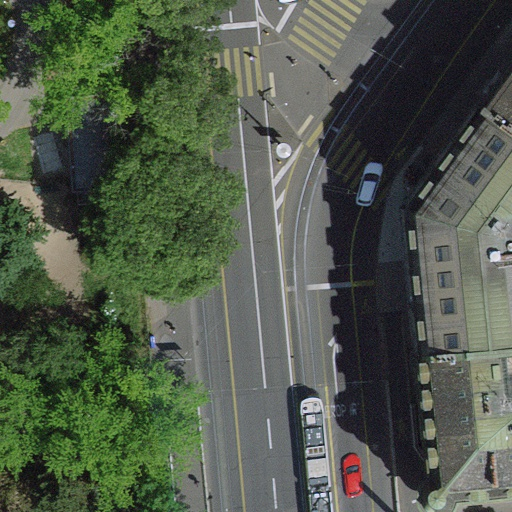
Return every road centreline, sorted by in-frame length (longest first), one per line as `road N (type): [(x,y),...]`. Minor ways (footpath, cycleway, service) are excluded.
road 1 (secondary): [(229,0),(274,511)]
road 2 (secondary): [(363,511),(344,228),(372,116),(405,71)]
road 3 (secondary): [(288,0),(405,71)]
